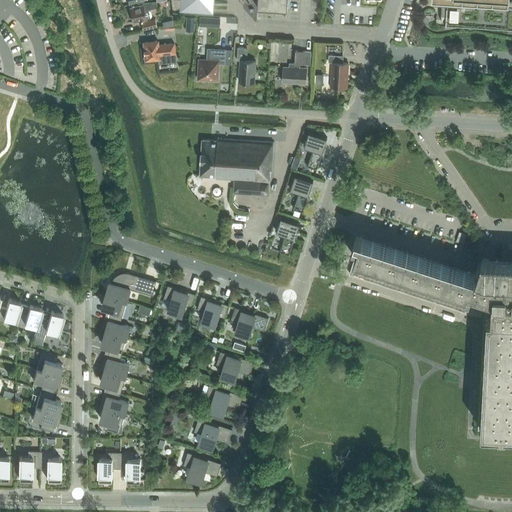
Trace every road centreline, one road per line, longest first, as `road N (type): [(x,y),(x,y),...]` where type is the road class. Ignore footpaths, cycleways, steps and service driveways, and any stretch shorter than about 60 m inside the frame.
road 1 (residential): [(296,298),(118,239),(80,109),(0,82)]
road 2 (unclassified): [(77,499),(207,501),(231,490),(296,298)]
road 3 (unclassified): [(356,116),(156,104),(126,77),(100,0)]
road 4 (residential): [(77,499),(79,300),(0,277)]
road 5 (unclassified): [(296,298),(356,116)]
road 6 (unclassified): [(511,126),(356,116)]
road 7 (unclassified): [(381,37),(244,29)]
